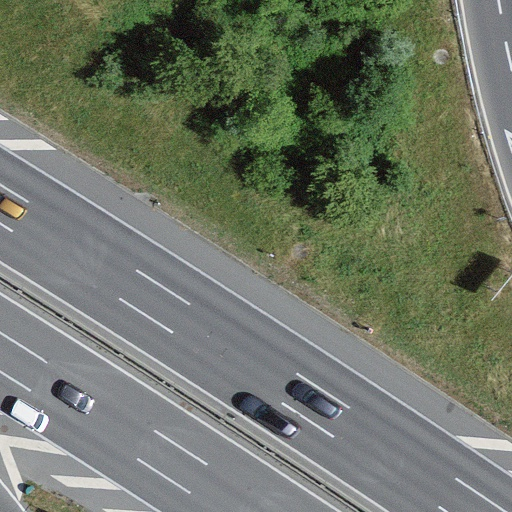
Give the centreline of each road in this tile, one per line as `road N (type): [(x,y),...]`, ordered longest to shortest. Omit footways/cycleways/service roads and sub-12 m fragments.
road 1 (motorway): [(475,511),(0,205)]
road 2 (motorway): [(0,353),(247,511)]
